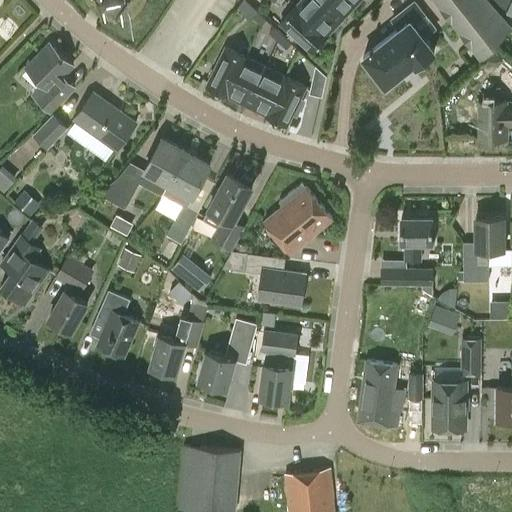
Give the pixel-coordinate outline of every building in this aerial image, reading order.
[(342,19),(321,0),(300,0),(296,6),(327,35),(342,19)] [(357,3),(353,0),(321,0),(342,19),(357,3)] [(438,0),(437,2),(481,58),(493,46),(511,27),(487,0),(438,0)] [(327,35),(296,6),(280,22),(311,51),(327,35)] [(266,20),(259,13),(253,19),(260,26),(266,20)] [(435,50),(411,20),(409,18),(361,56),(374,71),(385,85),(414,63),(416,65),(435,50)] [(276,28),(271,34),(278,41),(283,35),(276,28)] [(292,45),(283,35),(278,41),(278,42),(287,49),(292,45)] [(76,85),(63,73),(72,64),(50,43),(26,67),(42,82),(31,94),(51,112),(76,85)] [(227,95),(246,56),(225,47),(207,85),(227,95)] [(246,56),(227,95),(246,104),(265,66),(246,56)] [(315,65),(309,93),(321,96),(326,75),(315,65)] [(265,66),(246,104),(266,114),(285,76),(265,66)] [(306,86),(285,76),(266,114),(287,124),(292,113),(297,115),(305,99),(300,97),(306,86)] [(117,149),(136,122),(93,91),(73,118),(117,149)] [(477,101),(477,138),(506,138),(506,126),(511,125),(511,101),(506,102),(506,100),(477,101)] [(47,148),(69,126),(54,112),(33,134),(47,148)] [(130,162),(117,178),(98,193),(125,208),(138,187),(137,186),(139,183),(161,194),(162,193),(186,149),(162,136),(144,169),(130,162)] [(211,162),(186,149),(162,193),(183,204),(167,233),(181,241),(198,210),(187,204),(191,196),(192,197),(211,162)] [(17,177),(2,164),(0,166),(0,189),(4,193),(17,177)] [(243,175),(239,179),(227,172),(208,209),(222,217),(211,239),(233,250),(245,225),(234,219),(252,186),(252,180),(243,175)] [(278,200),(282,205),(264,220),(290,252),(332,218),(306,185),(305,186),(302,181),(278,200)] [(421,260),(421,243),(432,243),(432,216),(428,216),(427,214),(419,214),(418,216),(400,216),(400,243),(405,243),(405,260),(421,260)] [(475,217),(475,240),(464,240),(464,279),(489,279),(489,248),(504,248),(504,216),(475,217)] [(48,269),(34,259),(42,247),(30,239),(41,223),(33,217),(22,233),(21,232),(0,262),(0,263),(13,272),(2,287),(24,302),(48,269)] [(0,229),(0,250),(10,237),(0,229)] [(126,248),(119,261),(132,269),(140,255),(126,248)] [(305,273),(284,270),(285,257),(232,250),(223,267),(262,272),(258,299),(301,304),(305,273)] [(69,285),(66,289),(65,289),(48,318),(71,331),(88,302),(78,297),(95,268),(68,253),(54,276),(69,285)] [(201,286),(210,269),(179,253),(170,271),(201,286)] [(433,267),(405,266),(402,266),(403,284),(433,284),(433,267)] [(451,304),(457,291),(443,285),(437,298),(451,304)] [(102,305),(112,309),(97,344),(124,356),(139,321),(123,314),(130,298),(109,289),(102,305)] [(181,314),(174,338),(158,334),(149,366),(177,374),(185,345),(186,345),(186,343),(197,346),(204,321),(203,320),(208,304),(192,300),(188,316),(181,314)] [(453,331),(459,310),(433,303),(427,323),(453,331)] [(236,317),(225,356),(205,351),(197,380),(227,388),(235,360),(246,363),(257,323),(236,317)] [(265,351),(264,363),(263,363),(259,396),(288,399),(292,367),(294,355),(295,355),(298,332),(263,328),(260,351),(265,351)] [(461,335),(461,373),(481,373),(482,335),(461,335)] [(391,409),(397,364),(365,359),(356,421),(388,425),(396,426),(399,410),(391,409)] [(423,397),(423,372),(408,371),(408,397),(423,397)] [(434,380),(433,427),(464,427),(465,380),(434,380)] [(511,385),(496,386),(496,419),(511,418),(511,385)] [(235,511),(236,503),(241,449),(191,445),(183,444),(177,509),(198,510),(218,511),(235,511)] [(334,511),(329,468),(284,473),(287,498),(288,511),(334,511)]
